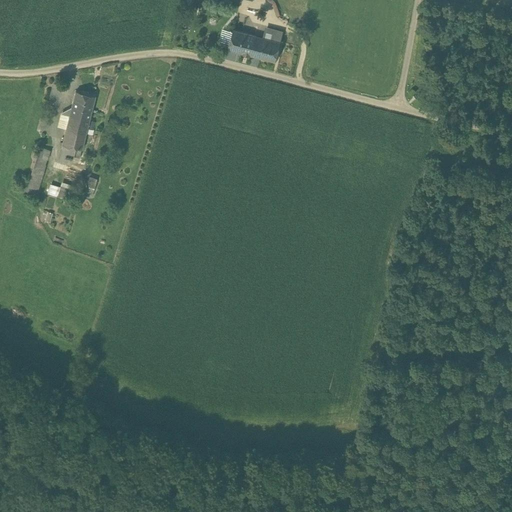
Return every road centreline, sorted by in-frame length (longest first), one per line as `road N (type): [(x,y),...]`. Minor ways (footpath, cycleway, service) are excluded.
road 1 (unclassified): [(395,107),(170,52),(0,72)]
road 2 (unclassified): [(511,135),(395,107)]
